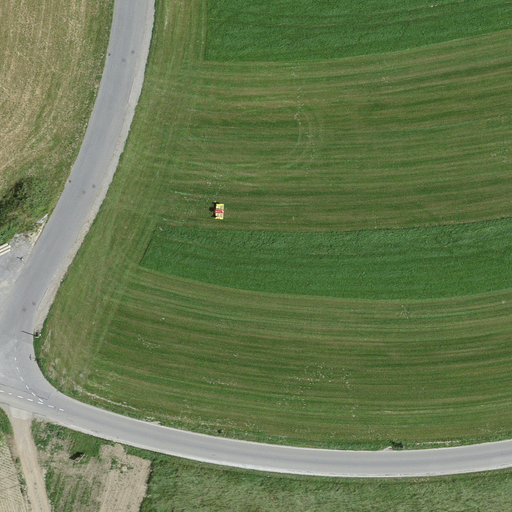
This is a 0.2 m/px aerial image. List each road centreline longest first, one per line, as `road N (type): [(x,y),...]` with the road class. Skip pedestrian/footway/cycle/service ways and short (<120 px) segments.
road 1 (tertiary): [(511,450),(382,465),(314,462),(154,437),(46,405)]
road 2 (unclassified): [(138,0),(105,145),(18,323)]
